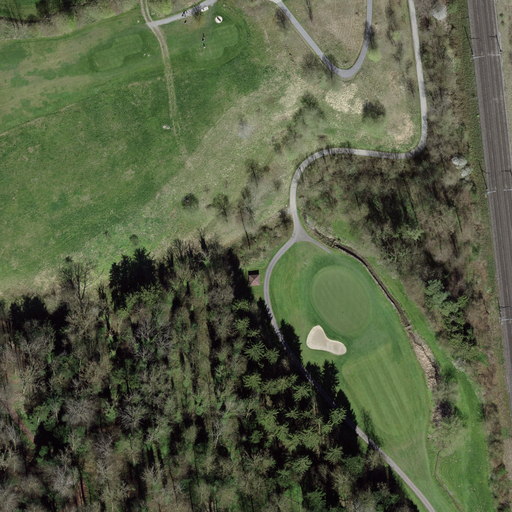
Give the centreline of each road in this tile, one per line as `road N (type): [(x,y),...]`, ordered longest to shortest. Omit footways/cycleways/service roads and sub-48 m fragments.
road 1 (track): [(431,511),(287,361),(263,296),(279,254),(299,233),(293,180),(304,158),(324,150),(403,159),(426,141),(411,0)]
road 2 (track): [(0,330),(50,332),(95,320),(295,208)]
road 3 (track): [(65,511),(95,479),(101,434),(96,407),(50,332)]
road 4 (track): [(366,0),(368,35),(352,68),(317,49),(286,0)]
